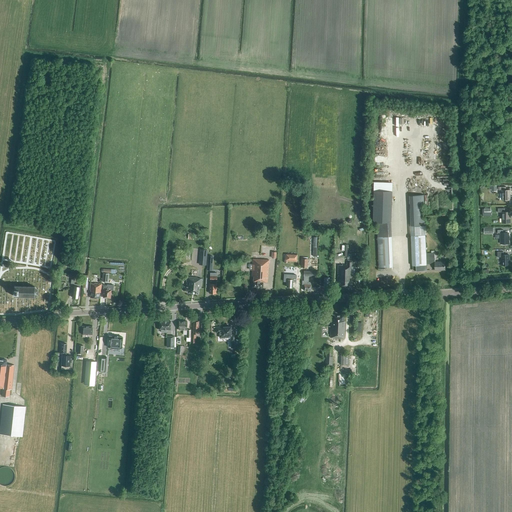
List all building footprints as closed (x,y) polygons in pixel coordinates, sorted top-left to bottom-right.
[(506,190),(506,187),(499,187),(499,190),(502,190),(502,200),(510,200),(510,195),(510,190),(506,190)] [(372,223),(391,222),(392,191),(373,190),(372,223)] [(445,262),(435,262),(435,253),(426,253),(425,235),(427,235),(426,226),(425,226),(424,195),(409,196),(411,236),(412,266),(416,266),(416,268),(416,271),(426,271),(426,265),(426,264),(435,264),(435,270),(445,270),(445,262)] [(505,212),(505,208),(498,208),(498,212),(502,212),(502,223),(510,223),(510,212),(505,212)] [(378,267),(392,267),(391,237),(391,222),(377,223),(377,237),(378,267)] [(237,239),(244,239),(244,235),(248,235),(248,230),(237,230),(237,239)] [(503,233),(503,230),(497,230),(497,233),(500,233),(500,244),(509,244),(508,233),(503,233)] [(503,255),(503,252),(497,252),(497,257),(502,257),(502,265),(509,265),(509,255),(503,255)] [(297,262),(297,255),(285,254),(284,263),(287,263),(287,262),(297,262)] [(269,260),(253,259),(252,264),(252,270),(251,276),(253,276),(253,287),(263,288),(263,282),(268,282),(269,260)] [(350,287),(350,279),(351,279),(352,274),(354,274),(355,265),(352,265),(352,262),(347,262),(346,265),(342,265),(338,265),(337,280),(338,280),(338,287),(350,287)] [(314,276),(314,271),(304,271),(304,281),(302,281),(302,284),(303,285),(303,290),(311,290),(311,282),(307,282),(307,281),(308,281),(308,276),(314,276)] [(296,277),(296,274),(291,274),(288,274),(287,280),(287,279),(286,287),(292,287),(293,280),(291,280),(291,277),(296,277)] [(201,288),(201,280),(202,279),(197,279),(197,278),(187,277),(186,286),(184,286),(183,291),(187,291),(187,293),(198,294),(199,288),(201,288)] [(101,293),(101,284),(98,284),(90,283),(89,292),(90,292),(90,298),(99,298),(100,293),(101,293)] [(104,285),(103,293),(104,293),(103,297),(110,298),(111,290),(113,290),(114,285),(107,284),(107,285),(104,285)] [(34,297),(38,294),(38,289),(35,287),(14,286),(14,296),(34,297)] [(345,321),(343,321),(344,315),(333,315),(332,321),(331,321),(330,338),(334,338),(344,339),(345,321)] [(170,329),(170,321),(159,321),(159,329),(161,329),(161,332),(166,332),(166,329),(170,329)] [(190,337),(191,330),(187,330),(187,321),(179,321),(179,330),(183,330),(183,334),(186,335),(186,337),(190,337)] [(92,335),(92,327),(92,326),(82,326),(82,334),(92,335)] [(231,327),(216,327),(216,332),(220,332),(220,337),(231,337),(231,341),(235,341),(234,335),(231,335),(231,327)] [(110,336),(108,347),(121,348),(122,337),(110,336)] [(60,351),(60,352),(60,353),(60,354),(62,354),(62,367),(71,367),(72,356),(66,355),(67,344),(61,344),(61,350),(60,351)] [(349,365),(349,355),(341,355),(340,365),(349,365)] [(87,357),(84,383),(94,384),(96,358),(87,357)] [(14,365),(6,364),(7,360),(0,359),(0,388),(2,389),(2,395),(9,395),(10,389),(11,389),(14,365)] [(72,432),(81,432),(84,390),(76,389),(72,432)] [(302,393),(298,399),(301,402),(306,396),(302,393)] [(0,434),(22,437),(25,407),(3,404),(0,430),(0,434)]
